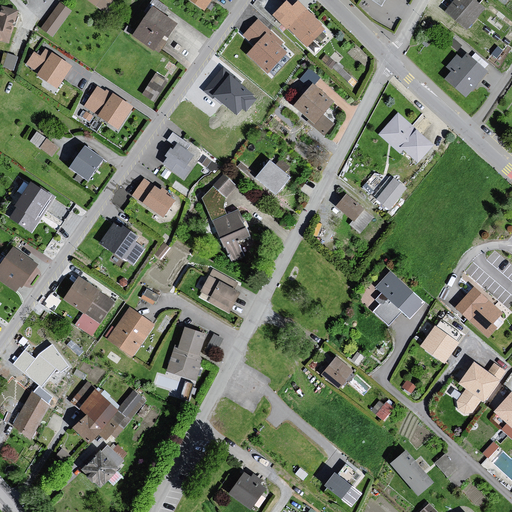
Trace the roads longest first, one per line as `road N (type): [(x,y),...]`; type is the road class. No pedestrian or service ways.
road 1 (residential): [(151,511),(391,59)]
road 2 (residential): [(0,349),(245,0)]
road 3 (residential): [(511,172),(391,59)]
